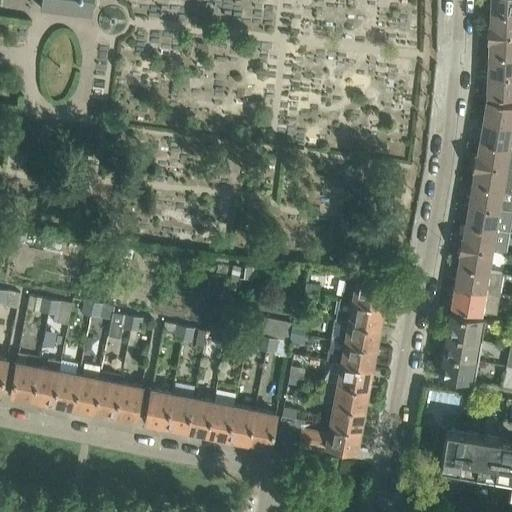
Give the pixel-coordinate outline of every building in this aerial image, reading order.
[(42,0),(42,6),(44,6),(44,5),(92,11),(92,12),(94,12),(95,0),(42,0)] [(511,11),(511,0),(490,0),(490,10),(511,11)] [(487,23),(487,32),(511,33),(511,11),(490,10),(489,23),(487,23)] [(511,53),(511,33),(487,32),(487,41),(489,41),(488,52),(511,53)] [(511,53),(488,52),(487,72),(511,73),(511,53)] [(511,73),(487,72),(486,94),(511,95),(511,73)] [(511,101),(486,97),(482,119),(511,123),(511,101)] [(511,123),(482,119),(478,140),(511,145),(511,136),(511,123)] [(511,155),(509,155),(511,145),(478,140),(476,152),(474,152),(473,160),(511,166),(511,155)] [(511,166),(473,160),(472,169),(474,169),(472,181),(511,188),(511,166)] [(511,209),(511,199),(511,188),(472,181),(468,202),(511,209)] [(509,230),(511,213),(511,209),(468,202),(464,223),(509,230)] [(506,251),(509,230),(464,223),(462,234),(461,234),(459,243),(493,249),(493,248),(506,251)] [(489,269),(493,249),(459,243),(457,252),(459,252),(457,264),(489,269)] [(500,292),(503,272),(503,271),(489,269),(457,264),(454,285),(500,292)] [(345,277),(342,295),(342,297),(382,305),(384,297),(387,296),(388,289),(386,287),(386,284),(356,277),(356,279),(345,277)] [(320,283),(319,283),(305,280),(304,291),(318,293),(320,283)] [(496,311),(500,292),(454,285),(452,294),(449,293),(447,304),(451,305),(450,306),(482,312),(483,309),(496,311)] [(20,291),(0,286),(0,301),(18,305),(20,291)] [(318,293),(304,291),(303,298),(317,301),(318,293)] [(54,312),(57,297),(42,294),(39,309),(54,312)] [(382,307),(382,305),(342,297),(342,295),(339,295),(335,316),(335,317),(378,326),(380,317),(383,316),(384,310),(382,307)] [(68,322),(72,300),(57,297),(54,312),(56,312),(55,319),(68,322)] [(91,313),(93,299),(84,297),(82,311),(91,313)] [(100,315),(101,307),(102,301),(93,299),(91,313),(100,315)] [(130,327),(133,313),(124,311),(121,326),(130,327)] [(481,339),(485,319),(481,319),(481,318),(449,312),(446,333),(481,339)] [(139,329),(142,315),(133,313),(130,327),(139,329)] [(378,328),(378,326),(335,317),(335,316),(334,316),(330,338),(375,346),(376,338),(379,337),(380,330),(378,328)] [(290,339),(291,330),(292,322),(276,319),(263,317),(260,332),(269,334),(273,335),(273,336),(278,337),(290,339)] [(292,320),(292,322),(291,330),(305,332),(306,323),(292,320)] [(183,338),(186,323),(177,322),(174,336),(183,338)] [(192,340),(195,326),(195,325),(186,323),(183,338),(192,340)] [(203,344),(206,328),(198,326),(198,327),(195,342),(203,344)] [(224,346),(227,332),(218,330),(215,344),(224,346)] [(303,341),(305,332),(291,330),(290,339),(303,341)] [(246,346),(248,336),(227,332),(224,346),(233,348),(234,344),(246,346)] [(266,349),(269,334),(260,332),(257,347),(266,349)] [(478,359),(481,339),(446,333),(442,353),(478,359)] [(275,350),(278,337),(273,336),(273,335),(269,334),(266,349),(275,350)] [(374,349),(375,346),(330,338),(326,357),(334,358),(333,360),(371,367),(372,359),(375,358),(376,351),(374,349)] [(474,378),(478,359),(442,353),(439,374),(471,380),(472,378),(474,378)] [(30,397),(37,362),(16,357),(9,393),(30,397)] [(370,370),(371,367),(333,360),(325,374),(324,378),(336,380),(336,381),(367,387),(368,380),(371,378),(372,372),(370,370)] [(51,401),(58,366),(37,362),(30,397),(51,401)] [(305,366),(291,363),(289,372),(303,375),(305,366)] [(511,386),(511,385),(511,365),(506,364),(502,384),(511,386)] [(72,406),(79,370),(58,366),(51,401),(72,406)] [(92,410),(99,374),(79,370),(72,406),(92,410)] [(302,384),(303,375),(289,372),(288,381),(302,384)] [(113,414),(120,378),(99,374),(92,410),(113,414)] [(134,418),(141,382),(120,378),(113,414),(134,418)] [(366,390),(367,387),(336,381),(332,402),(363,408),(364,400),(367,399),(369,392),(366,390)] [(165,424),(172,389),(151,384),(144,420),(165,424)] [(186,428),(193,393),(172,389),(165,424),(186,428)] [(206,432),(213,397),(193,393),(186,428),(206,432)] [(227,437),(234,401),(213,397),(206,432),(227,437)] [(247,441),(255,405),(234,401),(227,437),(247,441)] [(363,411),(363,408),(332,402),(328,423),(359,429),(361,420),(364,419),(365,413),(363,411)] [(298,407),(284,404),(283,404),(282,412),(296,415),(298,407)] [(269,445),(276,409),(255,405),(247,441),(269,445)] [(355,450),(359,429),(328,423),(327,429),(304,425),(305,417),(296,415),(282,412),(275,446),(293,450),(295,449),(296,449),(297,448),(298,447),(299,445),(299,443),(300,439),(355,450)] [(457,472),(465,429),(446,426),(439,469),(457,472)] [(475,475),(482,432),(465,429),(457,472),(475,475)] [(493,478),(500,435),(482,432),(475,475),(493,478)] [(511,474),(511,437),(500,435),(493,478),(506,480),(507,478),(511,479),(511,474)]
